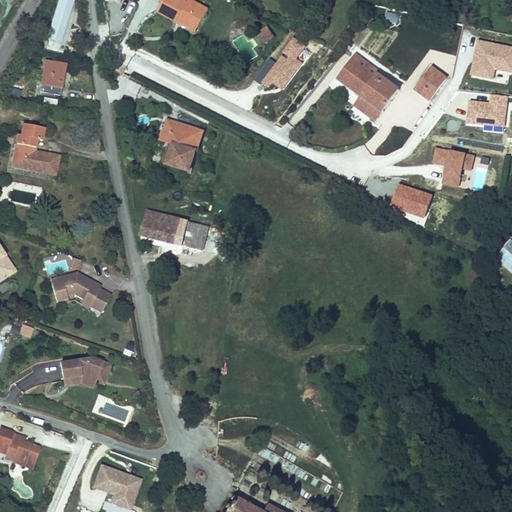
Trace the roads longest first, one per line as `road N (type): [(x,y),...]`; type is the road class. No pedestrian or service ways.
road 1 (residential): [(171,442),(94,46)]
road 2 (residential): [(309,155),(94,46)]
road 3 (residential): [(0,405),(138,453),(163,452),(171,442)]
